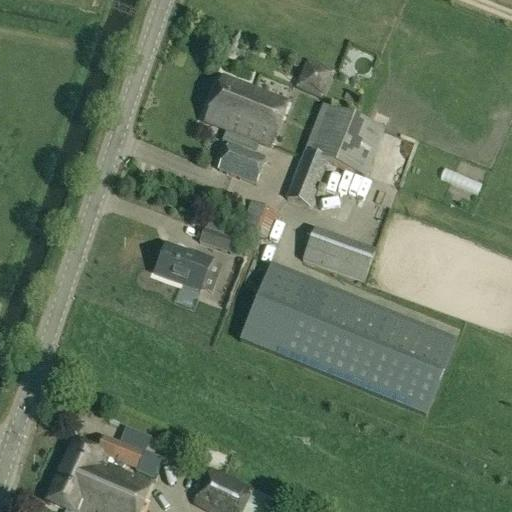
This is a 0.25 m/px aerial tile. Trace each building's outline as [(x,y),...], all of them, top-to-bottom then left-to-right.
[(223,78),(205,124),(270,149),(288,103),(223,78)] [(309,210),(328,165),(365,180),(385,131),(322,106),(285,200),(309,210)] [(405,132),(404,153),(423,154),(424,133),(405,132)] [(217,172),(256,187),(267,159),(227,144),(217,172)] [(267,241),(277,214),(250,203),(239,229),(267,241)] [(227,255),(232,241),(204,230),(198,245),(227,255)] [(302,263),(363,286),(376,253),(313,230),(302,263)] [(194,258),(166,247),(155,276),(199,293),(212,261),(195,255),(194,258)] [(455,343),(270,268),(239,344),(425,418),(455,343)] [(132,422),(125,435),(147,446),(154,433),(132,422)] [(141,511),(152,486),(108,467),(110,462),(136,472),(143,455),(103,438),(96,454),(74,443),(46,503),(65,511),(141,511)] [(206,511),(274,511),(278,505),(212,470),(194,505),(206,511)]
